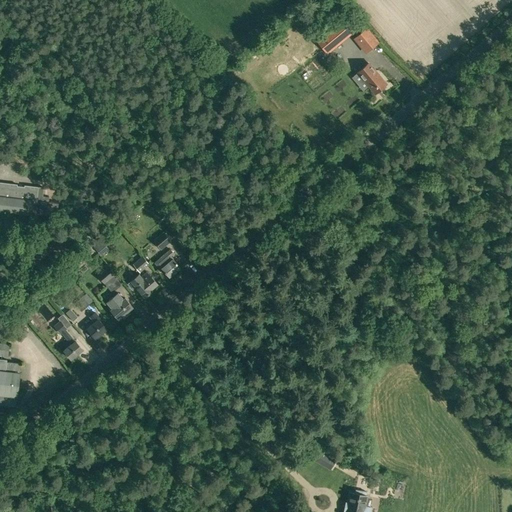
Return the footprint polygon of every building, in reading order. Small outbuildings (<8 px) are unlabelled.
[(316,40),(328,54),(355,32),(344,18),(316,40)] [(367,27),(356,36),(368,50),(379,42),(367,27)] [(364,79),(375,93),(386,84),(375,71),(368,63),(357,71),(364,79)] [(31,213),(57,216),(59,203),(49,202),(49,197),(43,196),(44,188),(38,187),(24,185),(24,187),(17,186),(17,184),(0,182),(0,211),(31,214),(31,213)] [(153,241),(160,249),(169,241),(163,233),(153,241)] [(0,244),(8,246),(9,237),(0,235),(0,244)] [(83,251),(88,256),(93,252),(89,246),(83,251)] [(169,276),(170,277),(175,273),(174,272),(180,267),(173,259),(172,257),(175,254),(170,249),(154,262),(160,271),(162,269),(169,277),(169,276)] [(132,264),(140,273),(149,264),(142,256),(132,264)] [(105,284),(112,293),(122,285),(114,276),(107,267),(98,276),(105,284)] [(52,279),(56,284),(66,277),(62,272),(52,279)] [(130,281),(144,297),(152,290),(151,289),(157,284),(150,275),(149,275),(146,272),(140,277),(138,274),(130,281)] [(111,310),(118,318),(122,315),(124,317),(128,314),(126,312),(132,306),(125,298),(124,299),(118,292),(106,302),(112,309),(111,310)] [(75,303),(81,311),(89,304),(87,302),(90,299),(85,294),(82,297),(75,303)] [(66,312),(73,321),(77,317),(70,308),(66,312)] [(87,328),(95,338),(107,329),(98,319),(100,317),(95,312),(90,317),(94,322),(87,328)] [(71,325),(62,315),(57,319),(66,329),(71,325)] [(63,351),(71,359),(83,349),(75,340),(70,333),(65,337),(71,344),(63,351)] [(0,404),(15,406),(16,397),(17,397),(19,373),(20,364),(6,362),(7,359),(0,358),(0,355),(7,356),(9,345),(0,343),(0,404)] [(313,440),(308,451),(317,455),(322,444),(313,440)] [(315,475),(322,470),(315,462),(309,468),(315,475)] [(355,493),(350,492),(346,511),(368,511),(372,497),(365,496),(366,492),(355,490),(355,493)]
